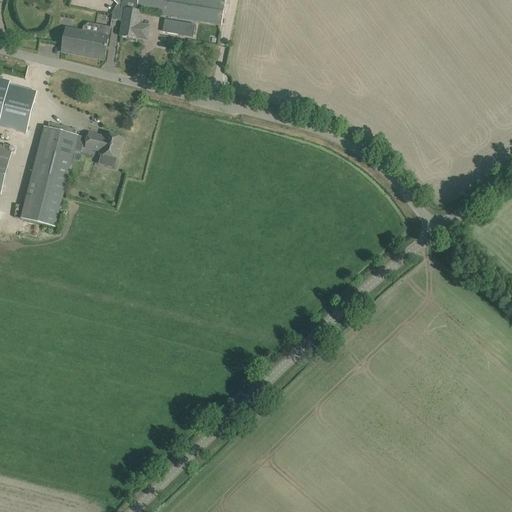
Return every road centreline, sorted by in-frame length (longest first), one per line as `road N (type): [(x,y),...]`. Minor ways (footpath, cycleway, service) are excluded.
road 1 (unclassified): [(434,230),(377,170),(311,131),(0,49)]
road 2 (tertiary): [(130,511),(434,230)]
